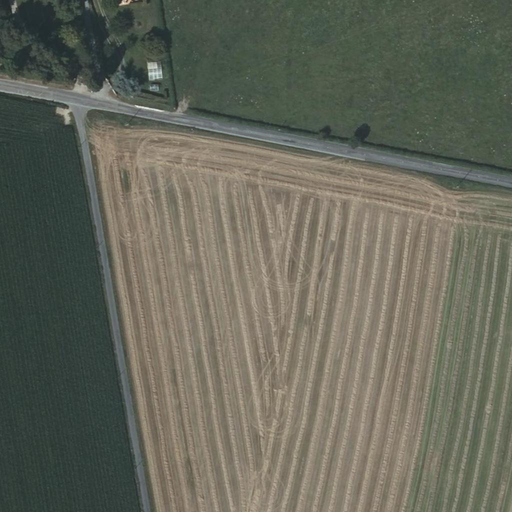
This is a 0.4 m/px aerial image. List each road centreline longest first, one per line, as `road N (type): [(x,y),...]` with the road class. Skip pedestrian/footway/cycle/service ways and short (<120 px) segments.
road 1 (tertiary): [(511,181),(73,99)]
road 2 (unclassified): [(73,99),(145,511)]
